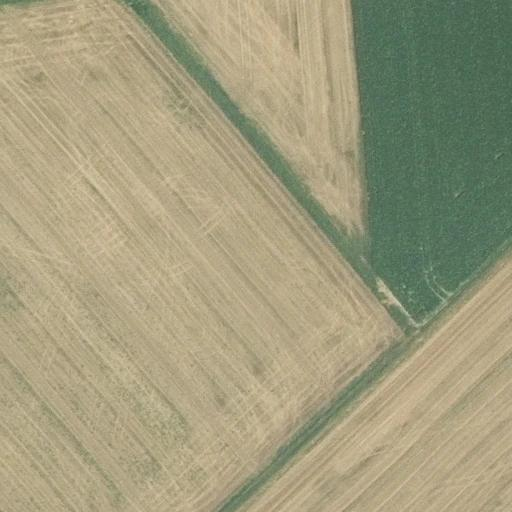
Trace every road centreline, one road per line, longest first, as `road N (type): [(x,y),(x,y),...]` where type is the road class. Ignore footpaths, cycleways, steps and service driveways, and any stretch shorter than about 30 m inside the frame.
road 1 (track): [(433,351),(131,0)]
road 2 (track): [(511,274),(265,511)]
